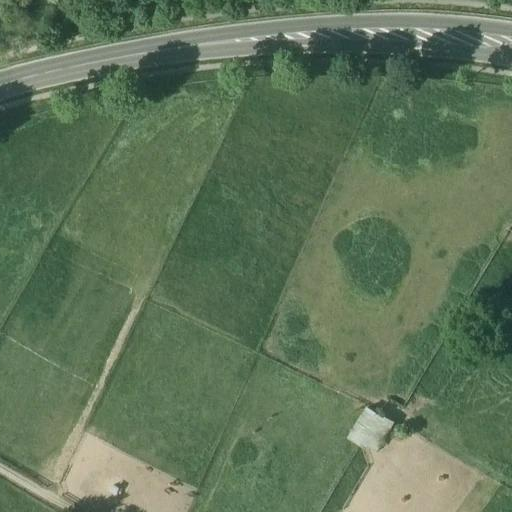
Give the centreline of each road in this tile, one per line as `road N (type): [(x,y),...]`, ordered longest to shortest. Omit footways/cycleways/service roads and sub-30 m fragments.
road 1 (secondary): [(511,50),(286,38),(198,45),(0,85)]
road 2 (track): [(0,44),(129,0)]
